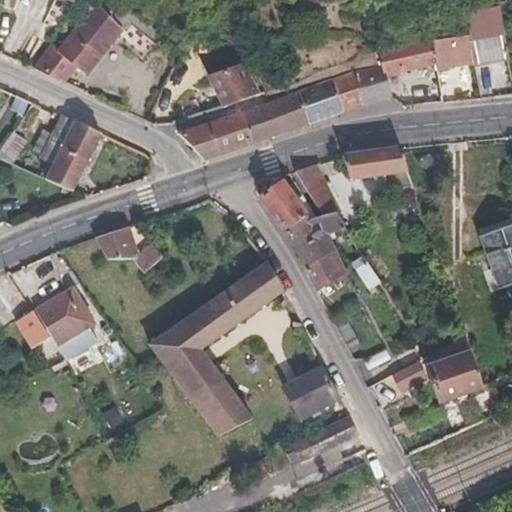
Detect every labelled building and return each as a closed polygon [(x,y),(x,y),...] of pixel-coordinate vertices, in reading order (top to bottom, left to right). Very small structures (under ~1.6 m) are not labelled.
[(74,0),(50,0),(71,9),(74,0)] [(121,28),(93,7),(54,55),(46,49),(28,72),(59,86),(73,69),(83,77),(113,37),(137,62),(160,41),(136,15),(121,28)] [(500,37),(466,41),(471,67),(504,60),(500,37)] [(471,67),(466,41),(428,45),(433,70),(434,75),(471,67)] [(352,75),(360,111),(389,102),(384,80),(433,70),(428,45),(375,56),(377,65),(379,70),(352,75)] [(209,78),(222,110),(257,97),(245,65),(209,78)] [(297,95),(306,129),(360,111),(352,75),(297,95)] [(306,129),(297,95),(240,116),(248,149),(306,129)] [(199,165),(248,149),(240,116),(175,139),(199,165)] [(69,125),(57,120),(37,161),(49,167),(69,125)] [(96,137),(69,125),(49,167),(45,175),(39,173),(35,182),(67,196),(96,137)] [(126,170),(145,177),(152,160),(133,152),(126,170)] [(365,155),(340,162),(350,184),(406,176),(397,152),(365,155)] [(319,222),(334,217),(312,170),(292,177),(319,222)] [(282,235),(301,221),(279,187),(258,200),(282,235)] [(475,235),(511,221),(511,219),(510,215),(472,228),(475,235)] [(343,235),(334,217),(319,222),(312,224),(325,241),(343,235)] [(305,226),(301,221),(282,235),(313,295),(345,280),(325,241),(312,224),(305,226)] [(511,281),(511,221),(475,235),(492,288),(511,281)] [(138,266),(125,231),(93,243),(105,263),(130,260),(139,276),(160,263),(152,252),(138,266)] [(379,290),(362,264),(351,269),(368,297),(379,290)] [(195,354),(279,293),(264,265),(147,350),(216,445),(249,428),(195,354)] [(53,351),(55,350),(90,331),(71,294),(36,313),(33,314),(53,351)] [(45,340),(29,315),(12,326),(27,351),(45,340)] [(479,385),(462,338),(437,352),(441,364),(425,370),(437,401),(479,385)] [(339,344),(341,348),(349,345),(346,340),(339,344)] [(295,421),(335,400),(319,368),(279,389),(295,421)] [(398,392),(390,377),(364,391),(372,406),(398,392)] [(293,445),(287,448),(298,467),(356,439),(345,418),(293,445)]
